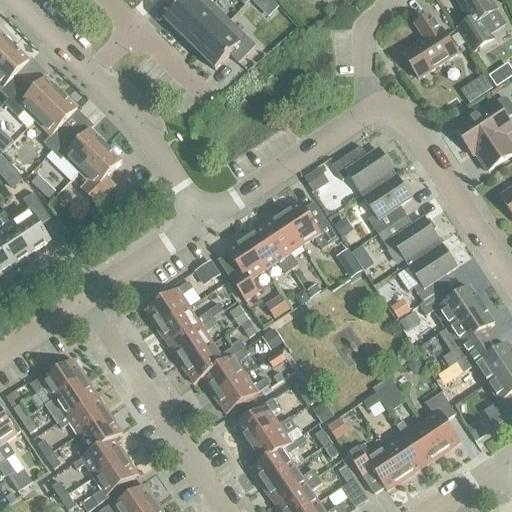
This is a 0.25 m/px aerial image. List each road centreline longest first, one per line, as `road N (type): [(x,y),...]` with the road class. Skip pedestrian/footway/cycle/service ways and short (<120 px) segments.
road 1 (residential): [(202,220),(140,126),(12,0)]
road 2 (residential): [(224,511),(82,300)]
road 3 (residential): [(511,282),(404,120),(370,111)]
road 4 (residential): [(202,220),(370,111)]
road 5 (residential): [(82,300),(202,220)]
